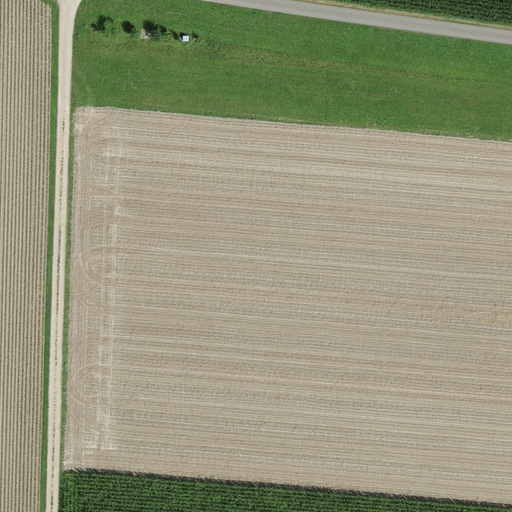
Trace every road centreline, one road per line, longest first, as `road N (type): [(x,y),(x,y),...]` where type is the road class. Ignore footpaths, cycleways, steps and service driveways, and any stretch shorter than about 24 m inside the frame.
road 1 (track): [(50,511),(63,0)]
road 2 (track): [(238,0),(511,39)]
